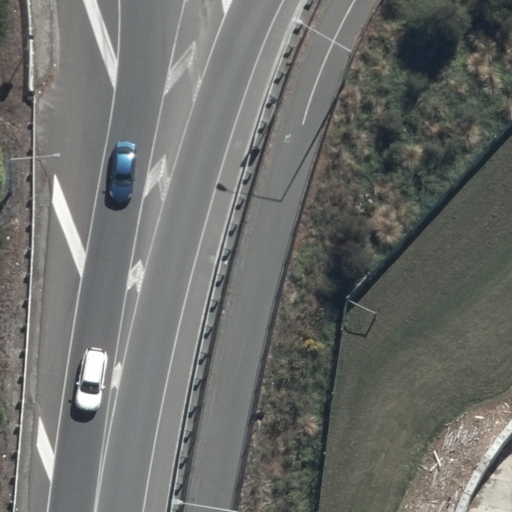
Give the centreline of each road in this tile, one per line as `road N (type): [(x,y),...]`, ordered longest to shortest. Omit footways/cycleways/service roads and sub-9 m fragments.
road 1 (motorway): [(261,0),(114,404)]
road 2 (motorway): [(149,0),(120,208),(114,404)]
